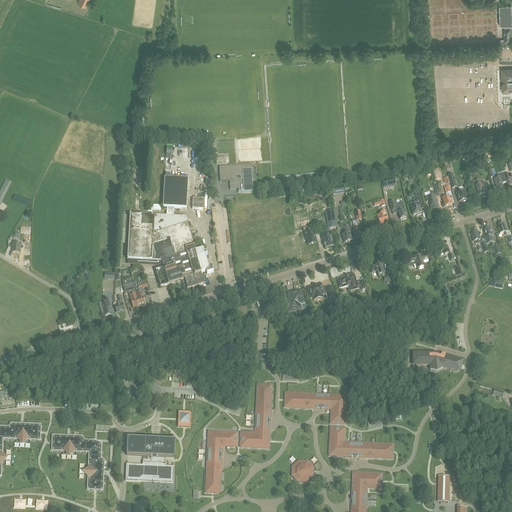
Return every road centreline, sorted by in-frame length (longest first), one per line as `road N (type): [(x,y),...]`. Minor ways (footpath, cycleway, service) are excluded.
road 1 (secondary): [(271,279),(462,222)]
road 2 (residential): [(360,465),(395,469),(409,462),(422,423),(465,377),(468,356)]
road 3 (residential): [(271,279),(258,359),(277,379),(279,418),(290,424)]
road 4 (secondary): [(133,320),(271,279)]
road 5 (residential): [(468,356),(464,330),(477,277),(462,222)]
road 6 (residential): [(0,412),(108,413),(126,434)]
road 7 (residential): [(126,434),(158,409),(133,320)]
road 8 (unclassified): [(79,336),(68,297),(0,254)]
